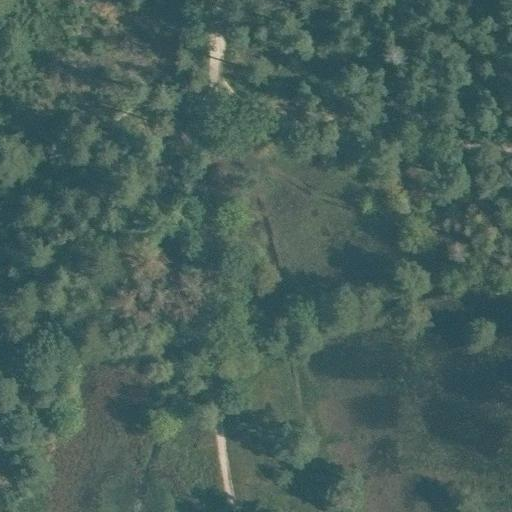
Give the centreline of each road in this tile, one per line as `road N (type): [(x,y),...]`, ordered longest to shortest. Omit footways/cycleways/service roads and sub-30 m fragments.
road 1 (unknown): [(231,511),(207,302),(213,108)]
road 2 (track): [(511,148),(383,119),(213,108)]
